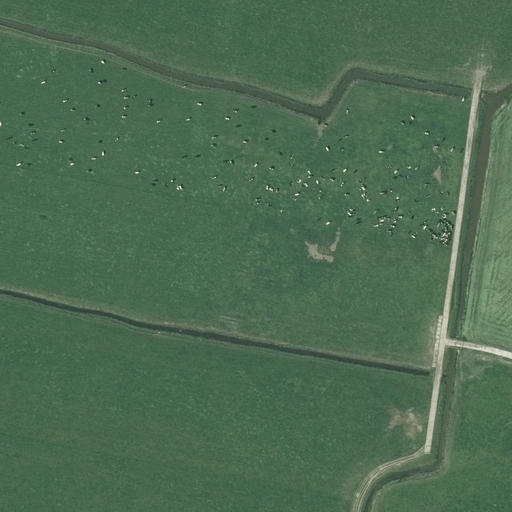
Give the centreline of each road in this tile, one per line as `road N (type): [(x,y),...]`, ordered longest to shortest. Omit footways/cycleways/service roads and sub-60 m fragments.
road 1 (track): [(426,452),(478,77)]
road 2 (track): [(433,401),(345,477),(337,511)]
